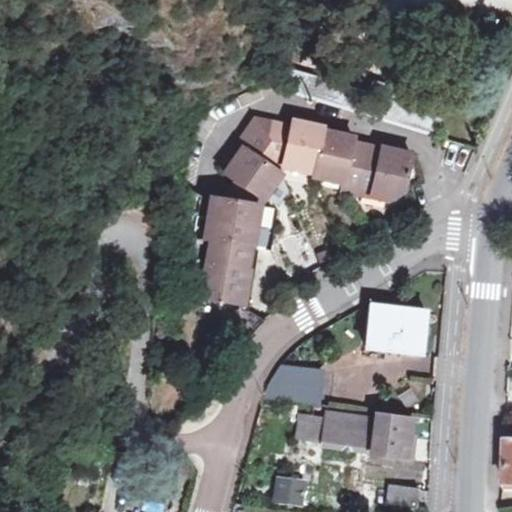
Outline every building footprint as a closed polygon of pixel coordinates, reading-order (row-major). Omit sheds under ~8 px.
[(317,103),(338,109),(345,85),(292,69),(284,93),(317,103)] [(363,117),(371,92),(345,85),(338,109),(363,117)] [(363,117),(434,137),(444,105),(373,85),(371,92),(363,117)] [(279,177),(313,185),(322,144),(323,139),(289,132),(287,140),(273,137),(267,179),(277,181),(279,177)] [(229,186),(250,204),(258,210),(258,218),(261,219),(263,213),(277,181),(267,179),(273,137),(254,133),(238,159),(243,162),(229,186)] [(339,201),(356,205),(367,158),(354,156),(355,151),(322,144),(313,185),(312,187),(341,195),(339,201)] [(367,158),(356,205),(381,213),(399,203),(411,165),(382,157),(380,161),(367,158)] [(193,251),(210,254),(245,259),(256,261),(263,262),(271,221),(261,219),(258,218),(258,210),(250,204),(204,196),(193,251)] [(245,259),(210,254),(200,311),(235,318),(245,259)] [(235,318),(245,319),(256,261),(245,259),(235,318)] [(366,347),(391,350),(421,353),(422,344),(426,313),(371,307),(366,347)] [(257,330),(245,319),(235,318),(231,334),(241,337),(237,348),(244,354),(257,330)] [(259,400),(298,404),(318,407),(322,375),(275,369),(272,374),(259,400)] [(371,457),(375,419),(324,412),(319,451),(371,457)] [(293,438),(317,443),(322,417),(298,413),(293,438)] [(411,420),(376,416),(375,419),(371,457),(413,462),(416,439),(409,438),(411,420)] [(511,430),(505,433),(503,478),(511,478),(511,430)] [(273,483),(271,502),(293,505),(295,485),(273,483)] [(414,507),(415,489),(387,488),(385,503),(414,507)]
